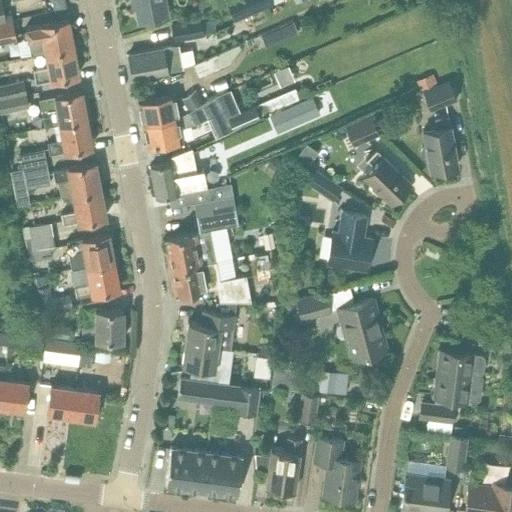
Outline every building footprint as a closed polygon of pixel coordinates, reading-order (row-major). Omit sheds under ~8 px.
[(134,0),(138,21),(158,17),(168,15),(165,0),(134,0)] [(227,0),(235,19),(273,3),(279,0),(227,0)] [(49,22),(25,27),(30,54),(45,52),(45,51),(74,46),(68,18),(49,22)] [(203,21),(202,18),(172,24),(175,38),(205,32),(205,30),(217,27),(215,18),(203,21)] [(12,21),(0,23),(0,41),(15,39),(12,21)] [(183,67),(179,43),(162,47),(162,46),(129,52),(133,76),(153,73),(166,70),(183,67)] [(199,75),(229,63),(241,48),(239,44),(194,63),(199,75)] [(48,67),(33,70),(36,82),(59,77),(79,73),(74,46),(45,51),(45,52),(48,67)] [(293,77),(308,71),(301,54),(287,60),(293,77)] [(429,72),(433,81),(450,73),(446,64),(429,72)] [(23,78),(0,83),(0,97),(26,92),(23,78)] [(431,109),(457,98),(449,79),(423,90),(431,109)] [(234,128),(260,117),(260,115),(300,98),(295,87),(228,116),(234,128)] [(87,117),(82,89),(39,97),(42,109),(44,109),(47,124),(59,122),(87,117)] [(204,100),(198,91),(181,101),(187,111),(209,99),(208,97),(204,100)] [(0,111),(29,106),(26,92),(0,97),(0,111)] [(142,122),(179,115),(174,93),(138,100),(142,122)] [(147,146),(166,142),(183,138),(181,126),(189,125),(221,107),(214,94),(208,97),(209,99),(187,111),(179,115),(142,122),(147,146)] [(285,127),(320,111),(313,95),(278,110),(285,127)] [(354,144),(379,132),(371,112),(345,124),(354,144)] [(450,124),(448,113),(435,116),(437,127),(423,129),(426,143),(422,144),(421,148),(422,152),(424,155),(428,155),(430,169),(458,164),(451,124),(450,124)] [(50,153),(73,148),(92,145),(87,117),(59,122),(62,139),(48,142),(50,153)] [(228,130),(208,138),(217,159),(237,151),(228,130)] [(196,166),(192,146),(171,156),(172,160),(150,164),(156,196),(176,192),(207,185),(203,165),(196,166)] [(383,153),(376,147),(366,157),(373,164),(363,173),(373,182),(372,187),(378,193),(382,192),(392,201),(411,181),(383,153)] [(39,149),(21,152),(24,166),(47,162),(44,148),(39,149)] [(101,189),(95,160),(53,169),(55,180),(57,180),(61,196),(72,194),(101,189)] [(47,162),(24,166),(28,187),(50,182),(49,174),(47,162)] [(333,197),(341,186),(316,169),(308,180),(333,197)] [(63,224),(86,220),(106,216),(101,189),(72,194),(75,209),(61,212),(63,224)] [(211,229),(238,223),(236,207),(197,214),(200,231),(211,229)] [(362,235),(366,213),(343,209),(339,231),(332,230),(327,260),(366,267),(371,237),(362,235)] [(32,238),(53,234),(51,221),(29,225),(32,238)] [(164,236),(170,267),(216,258),(211,229),(200,231),(195,232),(195,230),(164,236)] [(114,259),(109,232),(66,240),(69,252),(83,249),(86,265),(114,259)] [(35,260),(52,256),(50,248),(55,247),(53,234),(32,238),(35,260)] [(176,294),(214,287),(218,286),(220,299),(252,299),(247,273),(220,278),(216,258),(170,267),(176,294)] [(59,264),(62,281),(84,276),(81,259),(59,264)] [(76,295),(100,291),(119,287),(114,259),(86,265),(89,282),(74,285),(76,295)] [(52,296),(49,284),(34,287),(39,313),(73,306),(70,292),(52,296)] [(301,316),(330,309),(325,291),(297,298),(301,316)] [(351,357),(387,347),(373,296),(338,306),(342,321),(337,324),(336,329),(337,334),(341,337),(346,337),(351,357)] [(188,319),(185,342),(217,346),(231,348),(233,326),(235,312),(237,300),(217,300),(216,310),(203,308),(201,321),(188,319)] [(123,338),(123,308),(95,308),(95,324),(81,324),(81,338),(123,338)] [(245,334),(255,335),(255,316),(246,315),(245,334)] [(68,338),(70,326),(50,323),(49,336),(68,338)] [(0,341),(9,343),(11,333),(0,331),(0,341)] [(23,345),(24,334),(11,333),(9,343),(23,345)] [(41,358),(44,338),(32,336),(30,356),(41,358)] [(91,366),(94,344),(81,342),(79,353),(80,353),(79,364),(91,366)] [(185,342),(182,364),(191,365),(190,378),(213,381),(216,381),(219,382),(221,369),(214,368),(217,346),(185,342)] [(479,374),(483,372),(485,357),(482,354),(440,349),(434,394),(467,399),(470,373),(479,374)] [(258,355),(255,373),(268,375),(271,357),(258,355)] [(334,391),(337,370),(322,368),(319,389),(334,391)] [(180,376),(178,396),(213,401),(216,381),(213,381),(190,378),(180,376)] [(25,408),(27,389),(29,380),(4,377),(1,405),(25,408)] [(219,382),(216,381),(213,401),(236,405),(236,410),(255,413),(259,387),(219,382)] [(71,415),(75,386),(51,383),(47,412),(71,415)] [(95,418),(99,390),(75,386),(71,415),(95,418)] [(314,421),(318,392),(302,390),(298,419),(314,421)] [(452,419),(454,405),(422,401),(420,415),(452,419)] [(165,413),(163,424),(173,425),(174,414),(165,413)] [(463,467),(466,448),(468,434),(450,431),(445,465),(463,467)] [(299,450),(301,436),(288,434),(286,448),(271,446),(266,485),(294,489),(300,450),(299,450)] [(361,499),(361,498),(354,497),(359,458),(340,456),(343,438),(317,435),(314,459),(328,461),(324,494),(361,499)] [(201,488),(206,449),(171,444),(165,484),(201,488)] [(236,493),(241,453),(206,449),(201,488),(236,493)] [(464,465),(462,481),(469,482),(472,482),(474,466),(464,465)] [(445,511),(448,491),(449,478),(406,472),(401,509),(421,511),(422,508),(445,511)] [(511,511),(511,484),(493,482),(493,486),(472,482),(469,482),(465,511),(511,511)]
